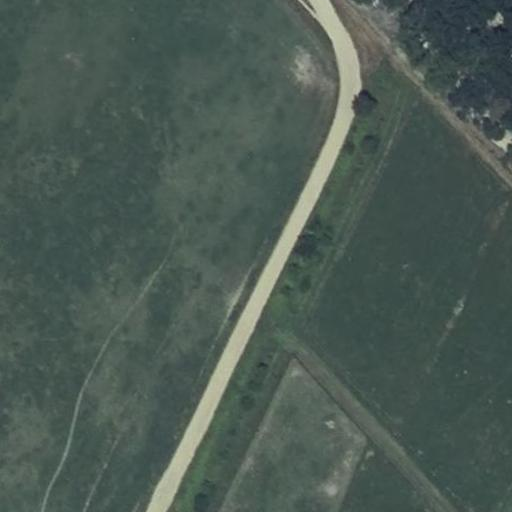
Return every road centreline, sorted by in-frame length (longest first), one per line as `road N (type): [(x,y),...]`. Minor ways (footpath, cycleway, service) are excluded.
road 1 (track): [(136,511),(327,108),(330,39),(319,0)]
road 2 (track): [(449,511),(304,349),(280,349),(245,374),(183,511)]
